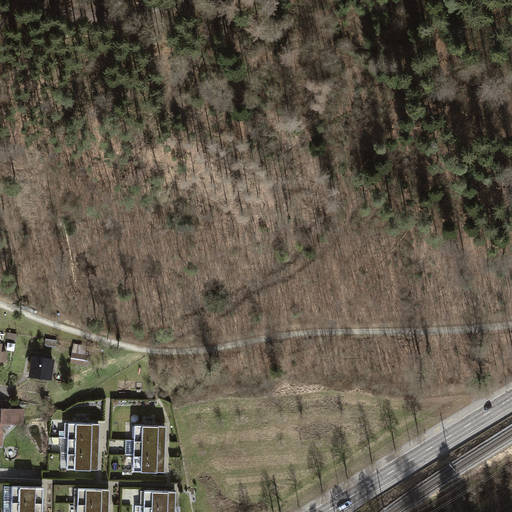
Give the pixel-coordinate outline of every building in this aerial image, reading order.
[(4,347),(17,347),(18,331),(4,331),(4,347)] [(66,338),(63,354),(87,358),(90,343),(66,338)] [(54,359),(33,357),(30,380),(52,382),(54,359)] [(0,450),(6,450),(7,427),(23,427),(24,408),(0,407),(0,450)] [(70,422),(70,439),(100,439),(101,423),(70,422)] [(129,422),(129,439),(159,439),(159,423),(129,422)] [(70,439),(70,455),(100,455),(100,439),(70,439)] [(129,439),(129,455),(159,455),(159,439),(129,439)] [(70,455),(70,471),(100,471),(100,455),(70,455)] [(129,455),(129,471),(159,471),(159,455),(129,455)] [(12,489),(12,505),(43,505),(43,489),(12,489)] [(75,490),(75,506),(106,506),(106,490),(75,490)] [(137,490),(137,506),(168,506),(168,490),(137,490)]
